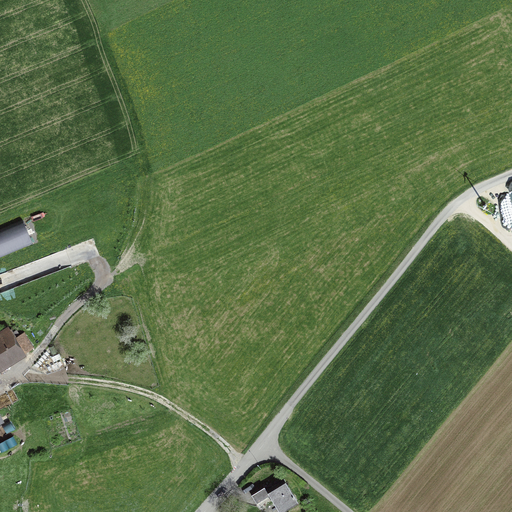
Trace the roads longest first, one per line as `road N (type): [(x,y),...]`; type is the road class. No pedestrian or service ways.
road 1 (residential): [(202,511),(445,213),(511,174)]
road 2 (track): [(242,465),(162,399),(113,384),(13,377)]
